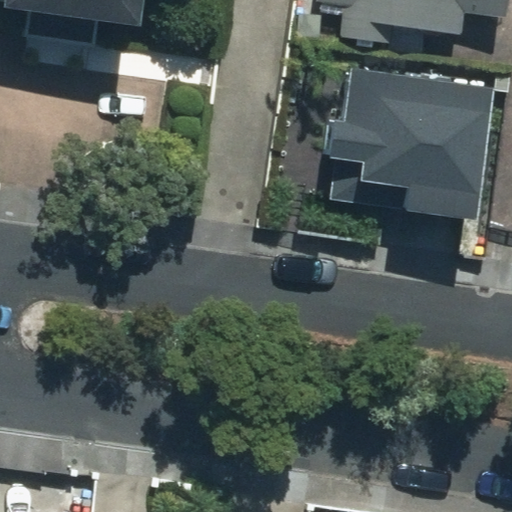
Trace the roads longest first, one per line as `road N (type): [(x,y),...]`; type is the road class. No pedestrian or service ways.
road 1 (residential): [(511,456),(75,388),(0,359)]
road 2 (residential): [(0,284),(89,275),(511,332)]
